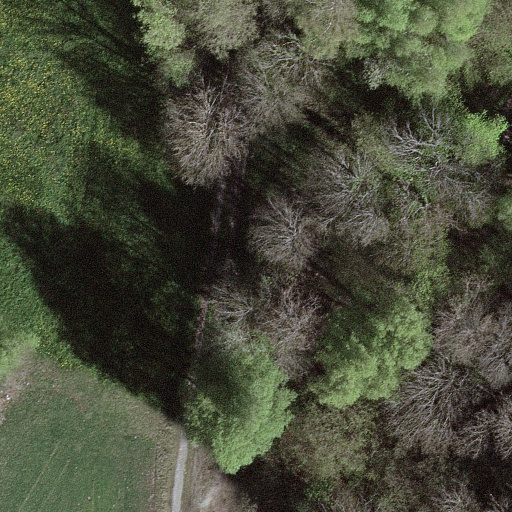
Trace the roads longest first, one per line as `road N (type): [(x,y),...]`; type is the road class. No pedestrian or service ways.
road 1 (track): [(185,511),(247,0)]
road 2 (track): [(511,113),(439,211),(319,342),(202,511)]
